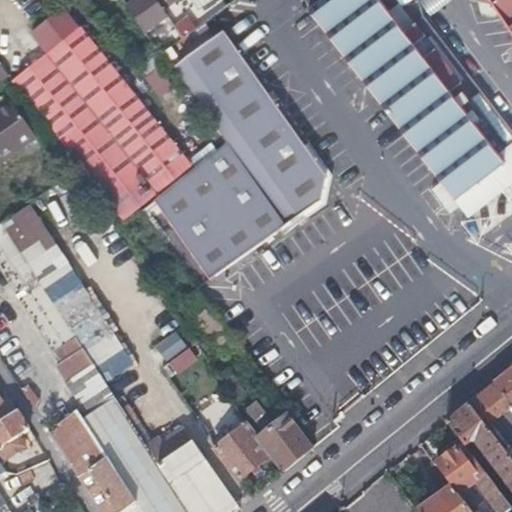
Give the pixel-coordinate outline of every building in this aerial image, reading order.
[(134,0),(125,8),(163,52),(224,0),(134,0)] [(457,198),(481,179),(504,161),(455,97),(462,91),(456,83),(449,89),(444,82),(455,74),(409,14),(398,22),(381,0),(318,0),(310,6),(332,34),(457,198)] [(422,0),(430,13),(450,0),(422,0)] [(511,0),(493,0),(511,28),(511,0)] [(332,34),(310,6),(305,10),(325,38),(332,34)] [(14,82),(128,219),(191,166),(62,10),(30,36),(45,55),(14,82)] [(207,282),(263,242),(319,202),(325,177),(221,32),(170,69),(226,144),(152,204),(207,282)] [(9,102),(1,108),(0,108),(0,164),(36,140),(9,102)] [(481,179),(457,198),(470,214),(511,181),(511,155),(504,161),(481,179)] [(449,212),(459,205),(445,183),(435,189),(449,212)] [(0,226),(27,266),(53,248),(25,207),(0,223),(0,226)] [(511,217),(496,232),(511,249),(511,217)] [(55,368),(66,384),(94,366),(27,266),(0,226),(0,272),(61,364),(55,368)] [(53,248),(27,266),(94,366),(121,348),(53,248)] [(222,355),(236,344),(206,305),(198,294),(184,304),(222,355)] [(169,360),(190,346),(173,321),(152,336),(169,360)] [(66,384),(88,418),(117,400),(94,366),(66,384)] [(511,370),(493,386),(511,410),(511,370)] [(234,402),(239,398),(244,394),(230,374),(220,381),(234,402)] [(511,410),(493,386),(469,406),(487,430),(490,426),(511,454),(511,410)] [(117,400),(134,425),(139,422),(142,420),(125,395),(117,400)] [(0,421),(10,415),(0,399),(0,421)] [(88,418),(85,420),(144,511),(236,511),(242,508),(179,429),(162,443),(151,451),(148,447),(134,425),(117,400),(88,418)] [(202,407),(207,431),(231,426),(226,402),(202,407)] [(284,473),(315,448),(289,414),(276,425),(257,402),(246,410),(264,434),(257,440),(271,457),(284,473)] [(511,462),(487,430),(469,406),(448,423),(464,445),(467,449),(475,443),(511,490),(511,462)] [(0,421),(0,465),(4,471),(5,471),(6,471),(0,461),(0,460),(24,446),(18,436),(28,429),(16,411),(10,415),(0,421)] [(144,511),(85,420),(84,421),(79,413),(49,433),(102,511),(144,511)] [(148,447),(153,443),(139,422),(134,425),(148,447)] [(241,481),(271,457),(257,440),(245,424),(215,448),(241,481)] [(151,451),(162,443),(159,438),(153,443),(148,447),(151,451)] [(467,449),(464,445),(457,450),(466,461),(472,456),(467,449)] [(39,447),(5,463),(10,474),(44,458),(39,447)] [(454,489),(459,495),(475,483),(496,511),(508,511),(511,509),(511,508),(472,456),(466,461),(457,450),(437,466),(454,489)] [(471,511),(470,511),(459,495),(454,489),(425,511),(471,511)] [(38,493),(28,499),(32,506),(42,499),(38,493)] [(415,511),(404,497),(383,511),(415,511)]
